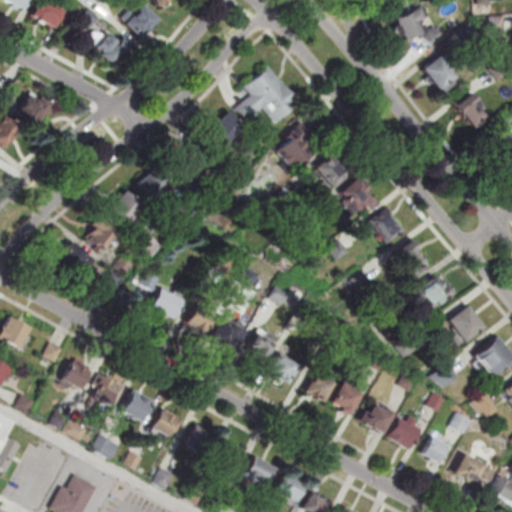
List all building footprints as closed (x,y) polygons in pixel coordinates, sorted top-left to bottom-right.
[(4,0),(21,8),(25,0),(4,0)] [(35,0),(40,0),(58,9),(49,25),(28,14),(35,0)] [(138,2),(153,16),(135,35),(120,21),(138,2)] [(95,16),(86,28),(74,19),(83,7),(95,16)] [(393,21),(423,8),(427,17),(422,19),(428,33),(433,27),(443,40),(431,51),(420,36),(403,43),(393,21)] [(460,32),(470,24),(480,35),(470,43),(460,32)] [(103,32),(116,43),(102,59),(95,53),(97,51),(90,46),(103,32)] [(437,93),(422,74),(439,60),(440,61),(443,59),(453,71),(450,74),(454,80),(437,93)] [(264,60),(298,100),(272,122),(261,108),(245,121),(232,105),(247,93),(237,82),(264,60)] [(499,81),(488,69),(498,60),(509,72),(499,81)] [(23,89),(44,101),(31,126),(10,115),(23,89)] [(477,133),(456,108),(471,96),(482,109),(478,112),(488,123),(477,133)] [(222,110),(238,127),(221,143),(205,126),(222,110)] [(1,118),(0,120),(0,145),(6,148),(17,126),(1,118)] [(507,124),(511,129),(511,142),(495,158),(483,144),(507,124)] [(268,148),(287,169),(312,146),(293,125),(268,148)] [(181,147),(196,167),(176,182),(161,162),(181,147)] [(325,150),(343,169),(321,190),(303,170),(325,150)] [(148,164),(168,184),(149,202),(129,182),(148,164)] [(353,179),(369,197),(352,212),(336,194),(353,179)] [(124,190),(146,208),(127,231),(117,223),(105,214),(124,190)] [(379,206),(394,227),(374,241),(359,220),(379,206)] [(97,221),(82,242),(101,255),(116,234),(97,221)] [(146,233),(162,246),(152,257),(137,243),(146,233)] [(333,235),(343,250),(329,259),(319,245),(333,235)] [(405,241),(422,264),(400,281),(383,258),(405,241)] [(72,245),(93,261),(85,272),(79,268),(71,278),(56,266),(72,245)] [(224,250),(237,258),(228,274),(214,266),(224,250)] [(121,255),(132,264),(122,275),(112,267),(121,255)] [(247,263),(261,271),(250,288),(237,280),(247,263)] [(110,269),(120,277),(113,288),(102,280),(110,269)] [(144,272),(156,278),(151,290),(138,284),(144,272)] [(430,272),(444,291),(420,309),(406,290),(430,272)] [(275,281),(288,289),(279,304),(266,296),(275,281)] [(157,284),(181,296),(170,316),(146,302),(157,284)] [(294,288),(305,295),(295,309),(284,302),(294,288)] [(306,299),(318,306),(310,320),(298,313),(306,299)] [(193,301),(211,311),(201,329),(182,318),(193,301)] [(459,303),(476,325),(452,344),(435,321),(459,303)] [(15,349),(0,340),(0,325),(7,313),(28,325),(20,340),(25,343),(21,350),(16,348),(15,349)] [(220,313),(243,326),(230,348),(207,335),(220,313)] [(332,318),(345,326),(338,338),(325,331),(332,318)] [(244,332),(265,341),(252,366),(232,357),(244,332)] [(488,334),(506,355),(483,374),(465,353),(488,334)] [(61,347),(53,361),(43,356),(51,341),(61,347)] [(269,351),(294,364),(288,376),(283,373),(278,383),(258,373),(269,351)] [(77,385),(60,376),(70,358),(87,368),(77,385)] [(454,374),(441,360),(427,375),(439,388),(454,374)] [(0,380),(0,363),(11,370),(5,380),(1,378),(0,380)] [(306,371),(326,381),(315,401),(295,390),(306,371)] [(108,405),(90,395),(95,385),(92,384),(98,372),(120,384),(108,405)] [(511,373),(511,403),(497,385),(511,373)] [(333,381),(351,392),(340,412),(322,401),(333,381)] [(139,419),(118,408),(129,388),(150,399),(139,419)] [(495,408),(481,390),(466,402),(480,420),(495,408)] [(14,407),(21,393),(33,400),(26,413),(14,407)] [(363,402),(353,422),(372,432),(382,412),(363,402)] [(162,440),(152,435),(155,428),(149,425),(159,408),(179,419),(174,429),(171,428),(168,434),(166,433),(162,440)] [(48,424),(54,411),(65,417),(58,429),(48,424)] [(468,420),(455,411),(446,423),(459,432),(468,420)] [(0,412),(15,421),(6,438),(17,445),(4,469),(0,466),(0,412)] [(390,416),(399,421),(403,414),(411,419),(408,424),(416,429),(404,450),(379,436),(390,416)] [(80,439),(63,430),(69,420),(85,429),(80,439)] [(198,459),(191,455),(195,448),(183,442),(193,424),(211,434),(198,459)] [(117,443),(109,459),(92,450),(100,434),(117,443)] [(422,436),(439,445),(429,462),(412,452),(422,436)] [(222,438),(212,457),(232,467),(242,449),(222,438)] [(134,470),(121,463),(128,451),(141,458),(134,470)] [(455,453),(485,470),(474,492),(443,476),(455,453)] [(252,454),(273,465),(263,483),(242,471),(252,454)] [(172,474),(164,489),(152,483),(161,467),(172,474)] [(509,470),(511,471),(511,509),(479,494),(489,472),(505,479),(509,470)] [(272,496),(276,490),(272,488),(281,472),(302,483),(290,506),(272,496)] [(74,473),(66,488),(60,485),(49,506),(54,509),(53,511),(54,511),(78,511),(94,484),(74,473)] [(195,505),(183,498),(192,483),(203,489),(195,505)] [(309,511),(300,507),(310,489),(317,493),(316,496),(330,504),(325,511),(309,511)] [(214,511),(221,499),(234,506),(231,511),(214,511)]
